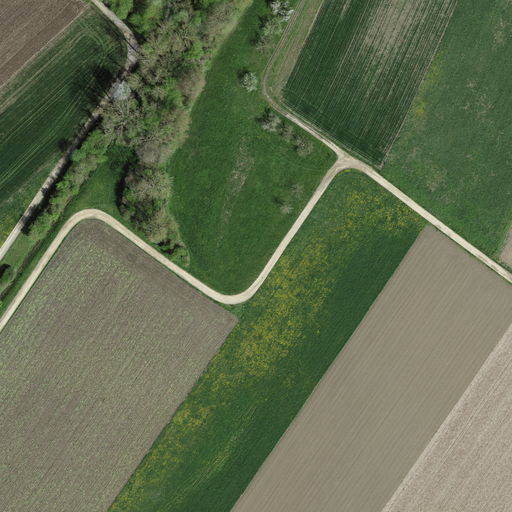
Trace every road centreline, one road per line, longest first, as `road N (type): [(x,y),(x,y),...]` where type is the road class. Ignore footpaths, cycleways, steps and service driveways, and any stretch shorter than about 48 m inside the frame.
road 1 (track): [(0,323),(71,221),(89,214),(220,299),(238,298),(254,290),(344,157)]
road 2 (track): [(134,51),(0,255)]
road 3 (track): [(344,157),(511,280)]
road 4 (track): [(344,157),(272,102),(266,75),(301,0)]
